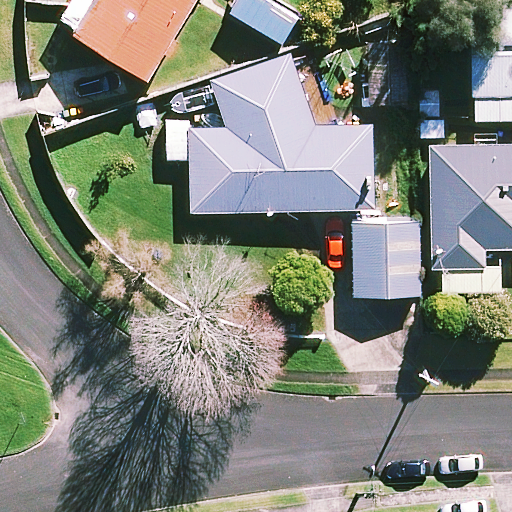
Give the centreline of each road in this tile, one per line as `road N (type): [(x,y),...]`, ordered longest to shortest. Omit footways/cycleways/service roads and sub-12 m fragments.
road 1 (residential): [(126,470),(511,439)]
road 2 (residential): [(0,268),(126,470)]
road 3 (residential): [(0,495),(126,470)]
